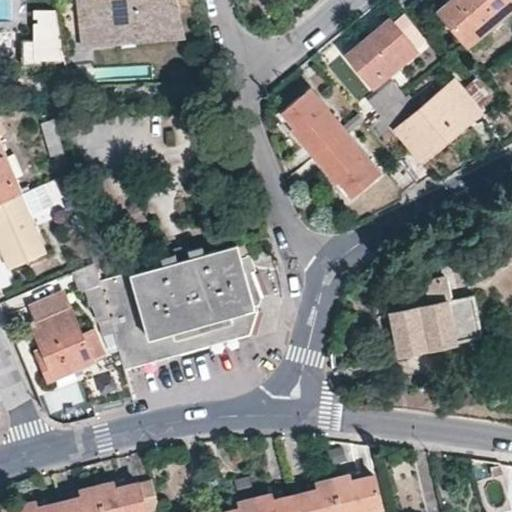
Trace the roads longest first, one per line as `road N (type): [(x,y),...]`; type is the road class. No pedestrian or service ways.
road 1 (tertiary): [(299,414),(197,417),(38,452)]
road 2 (residential): [(240,78),(299,250),(332,273)]
road 3 (tertiary): [(511,441),(299,414)]
road 4 (residential): [(511,167),(364,238),(332,273)]
road 5 (residential): [(332,273),(299,414)]
road 6 (residential): [(240,78),(345,0)]
